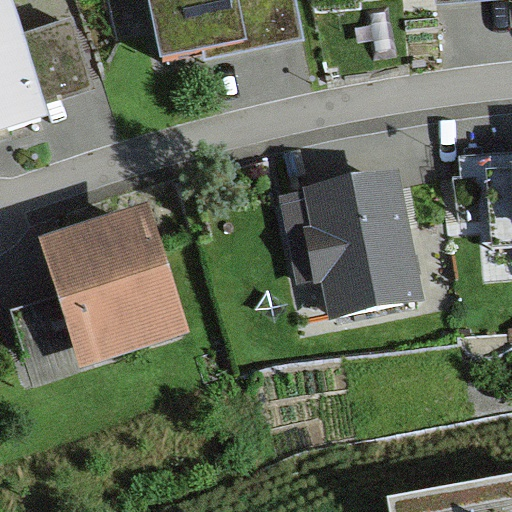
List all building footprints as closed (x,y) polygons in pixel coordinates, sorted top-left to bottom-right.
[(10,0),(0,0),(0,152),(44,137),(37,118),(105,94),(82,32),(28,51),(10,0)] [(240,0),(150,0),(169,83),(306,53),(294,0),(263,0),(241,5),(240,0)] [(511,0),(355,0),(356,7),(432,0),(441,0),(443,22),(511,16),(511,0)] [(511,172),(481,175),(493,298),(511,295),(511,172)] [(440,317),(419,203),(293,226),(314,340),(440,317)] [(153,234),(47,267),(81,378),(187,345),(153,234)] [(511,511),(511,495),(467,504),(468,511),(511,511)]
